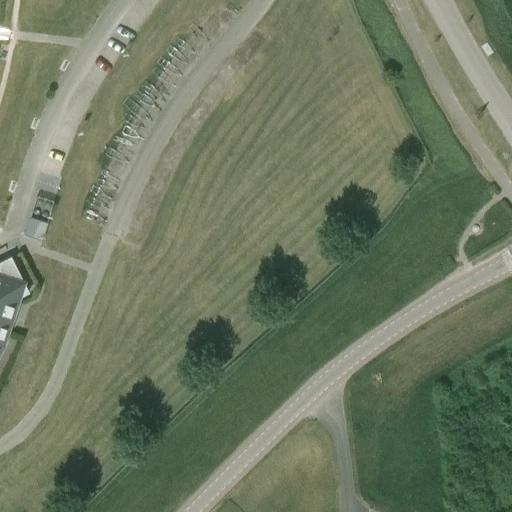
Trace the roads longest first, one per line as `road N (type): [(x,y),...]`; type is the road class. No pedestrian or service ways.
road 1 (unclassified): [(192,511),(317,387),(511,253)]
road 2 (unclassified): [(511,125),(437,0)]
